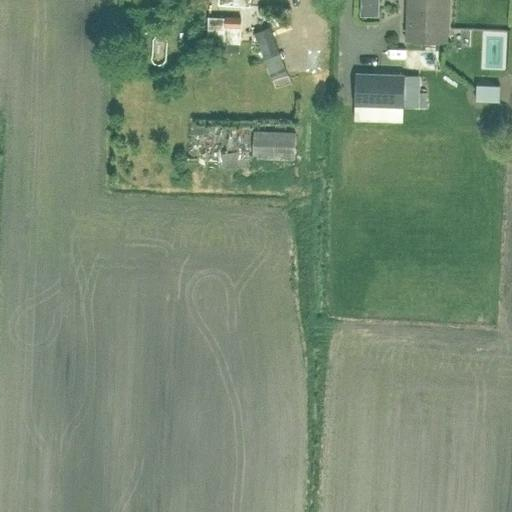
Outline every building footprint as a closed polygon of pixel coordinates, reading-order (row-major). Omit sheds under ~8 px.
[(449,43),(450,0),(408,0),(407,42),(449,43)] [(224,15),(224,26),(223,41),(239,42),(240,16),(224,15)] [(276,66),(286,62),(270,18),(260,22),(276,66)] [(491,33),(491,57),(505,57),(506,33),(491,33)] [(439,67),(439,57),(413,56),(412,65),(439,67)] [(357,74),(356,106),(404,108),(405,76),(357,74)] [(477,85),(485,94),(496,84),(488,75),(477,85)] [(294,157),(295,132),(255,130),(255,127),(190,124),(188,158),(251,160),(251,156),(294,157)]
